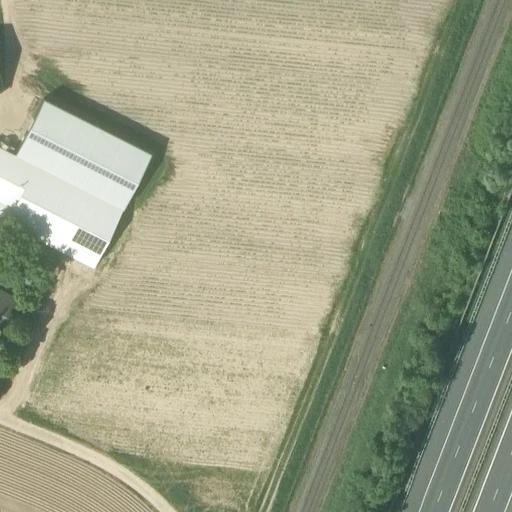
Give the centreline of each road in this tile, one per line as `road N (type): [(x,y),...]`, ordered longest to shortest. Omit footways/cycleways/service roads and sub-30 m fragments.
road 1 (track): [(263,511),(463,0)]
road 2 (motorway): [(511,318),(438,511)]
road 3 (unclassified): [(166,511),(130,479),(0,417)]
